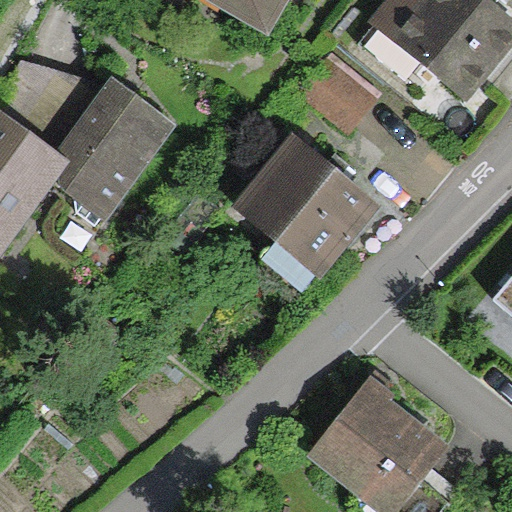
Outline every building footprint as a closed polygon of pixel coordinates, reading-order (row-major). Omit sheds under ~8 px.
[(209,0),(261,30),(278,0),(209,0)] [(388,0),(371,20),(465,102),(511,48),(511,16),(493,0),(388,0)] [(344,134),(375,97),(330,59),(298,96),(344,134)] [(0,122),(42,153),(87,92),(12,66),(0,87),(0,122)] [(51,160),(42,172),(98,214),(164,124),(131,100),(99,76),(87,92),(42,153),(51,160)] [(0,227),(42,172),(51,160),(42,153),(0,122),(0,227)] [(317,275),(372,208),(291,143),(236,211),(317,275)] [(511,267),(484,301),(511,323),(511,267)] [(386,511),(387,511),(439,449),(357,383),(305,446),(386,511)]
